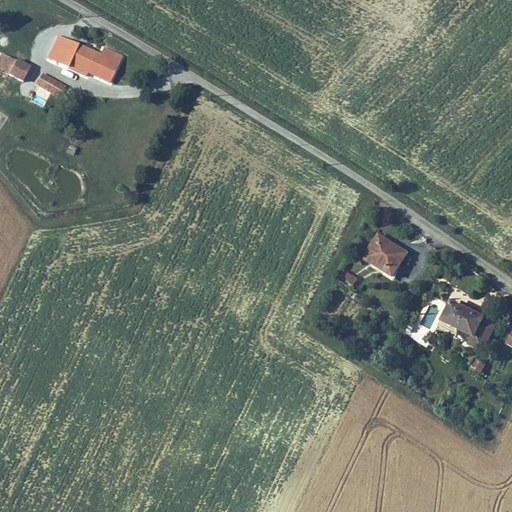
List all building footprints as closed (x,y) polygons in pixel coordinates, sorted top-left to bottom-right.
[(48,60),(69,70),(79,47),(59,38),(48,60)] [(69,70),(87,79),(89,76),(98,57),(79,47),(69,70)] [(98,57),(89,76),(109,85),(121,60),(101,50),(98,57)] [(0,56),(0,67),(9,73),(16,61),(2,52),(0,56)] [(29,69),(16,61),(9,73),(22,81),(29,69)] [(36,85),(58,98),(63,89),(63,88),(41,76),(36,85)] [(66,91),(63,89),(58,98),(61,100),(66,91)] [(379,235),(364,259),(392,276),(403,258),(388,248),(391,243),(379,235)] [(388,248),(403,258),(407,253),(391,243),(388,248)] [(345,270),(342,276),(352,281),(355,275),(345,270)] [(444,320),(475,336),(472,343),(480,348),(487,345),(496,326),(484,320),(487,313),(472,305),(470,310),(453,302),(444,320)] [(477,359),(473,367),(482,372),(487,365),(477,359)]
